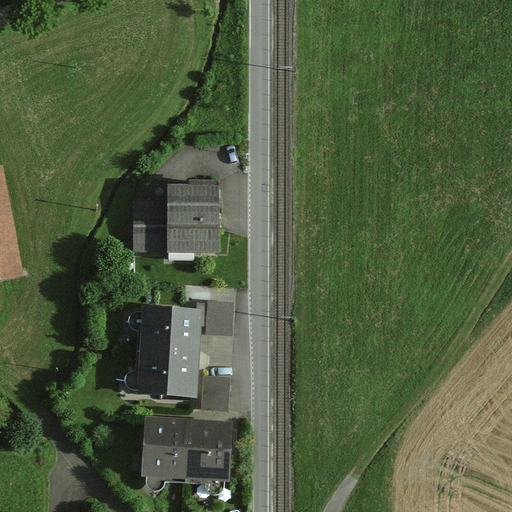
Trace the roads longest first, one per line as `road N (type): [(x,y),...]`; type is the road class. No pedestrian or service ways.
road 1 (residential): [(259,0),(260,511)]
road 2 (track): [(332,511),(429,387),(511,253)]
